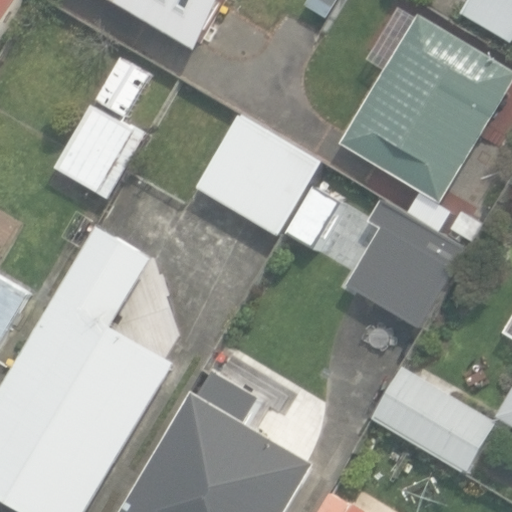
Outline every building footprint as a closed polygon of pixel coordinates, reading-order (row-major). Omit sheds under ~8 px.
[(0,0),(0,44),(27,0),(26,0),(0,0)] [(112,0),(154,24),(167,0),(112,0)] [(511,40),(511,0),(479,0),(470,16),(511,40)] [(351,145),(447,205),(511,101),(511,66),(409,4),(372,65),(392,76),(351,145)] [(104,101),(134,118),(158,76),(128,59),(104,101)] [(64,170),(116,199),(153,134),(101,104),(64,170)] [(205,189),(289,238),(332,164),(248,115),(205,189)] [(356,288),(427,330),(474,250),(391,201),(378,222),(391,229),(356,288)] [(467,215),(457,233),(479,245),(489,226),(467,215)] [(0,492),(32,511),(98,511),(186,365),(123,326),(162,261),(107,228),(0,406),(0,492)] [(0,273),(0,364),(41,299),(0,273)] [(381,418),(474,473),(503,424),(410,368),(381,418)] [(295,511),(323,465),(254,424),(269,397),(224,370),(209,396),(202,392),(131,511),(295,511)] [(326,511),(350,511),(354,505),(336,495),(326,511)]
